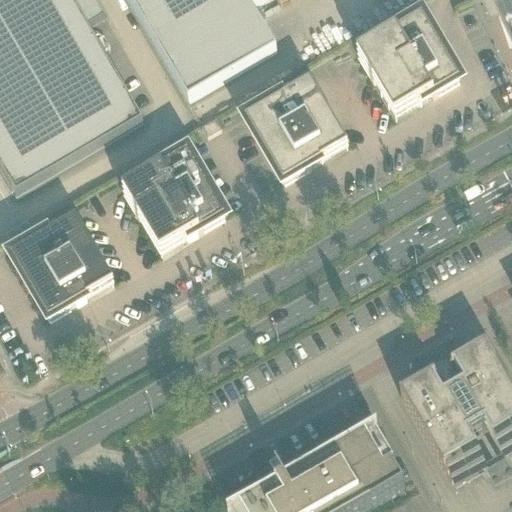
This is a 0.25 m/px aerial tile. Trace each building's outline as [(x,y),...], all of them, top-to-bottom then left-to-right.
[(105,19),(93,0),(72,0),(69,2),(68,0),(0,0),(0,175),(16,204),(144,129),(86,31),(105,19)] [(126,0),(188,105),(189,105),(267,59),(277,54),(253,13),(261,8),(273,0),(126,0)] [(357,60),(373,87),(375,86),(395,119),(432,101),(432,102),(459,87),(422,22),(357,60)] [(343,149),(308,89),(246,125),(284,189),(311,173),(310,172),(343,149)] [(215,123),(201,131),(207,142),(221,134),(215,123)] [(123,197),(139,224),(141,223),(161,256),(197,238),(198,239),(225,224),(187,159),(123,197)] [(90,253),(92,251),(76,224),(12,262),(50,326),(77,310),(76,309),(109,286),(90,253)] [(449,393),(448,397),(444,400),(434,382),(438,380),(438,378),(400,400),(451,489),(453,488),(449,482),(481,464),(466,439),(486,427),(501,452),(511,445),(511,395),(486,350),(449,372),(449,373),(454,371),(464,388),(459,391),(456,389),(456,388),(455,387),(455,386),(454,385),(453,384),(451,383),(450,383),(449,384),(448,384),(447,385),(446,386),(446,387),(446,389),(446,390),(447,391),(448,392),(449,393)] [(269,499),(246,511),(368,511),(404,491),(394,473),(374,439),(286,490),(284,487),(277,475),(276,476),(279,480),(271,484),(276,492),(277,495),(269,499)]
